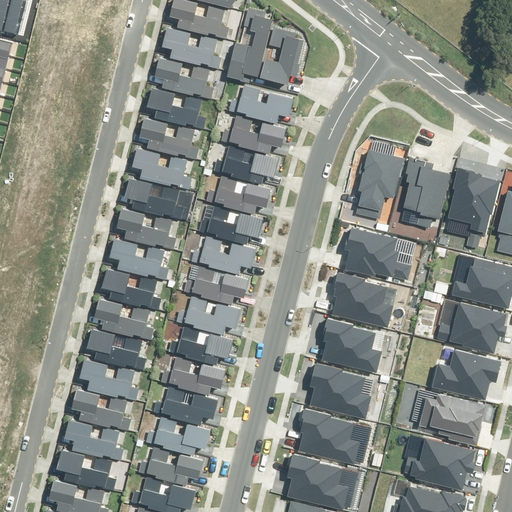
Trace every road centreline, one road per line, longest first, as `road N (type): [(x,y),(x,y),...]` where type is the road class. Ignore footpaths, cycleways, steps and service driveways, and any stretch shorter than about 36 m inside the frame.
road 1 (residential): [(14,511),(141,0)]
road 2 (residential): [(233,511),(328,140),(392,43)]
road 3 (tertiary): [(392,43),(511,128)]
